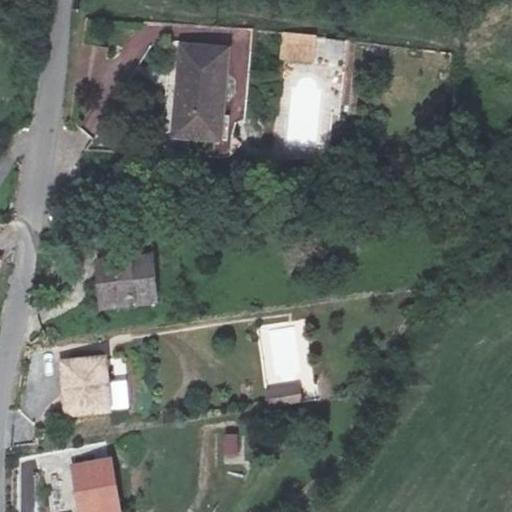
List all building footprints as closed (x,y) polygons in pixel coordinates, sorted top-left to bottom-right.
[(313,66),(319,38),(283,31),(277,59),(313,66)] [(100,96),(104,48),(78,46),(74,94),(100,96)] [(180,50),(179,88),(177,140),(222,140),(223,90),(224,52),(180,50)] [(152,254),(100,261),(106,306),(158,300),(152,254)] [(106,355),(64,356),(65,410),(107,409),(106,355)] [(266,388),(266,401),(301,399),(300,386),(266,388)] [(221,436),(224,458),(239,456),(236,434),(221,436)] [(120,511),(112,465),(74,471),(80,511),(120,511)]
